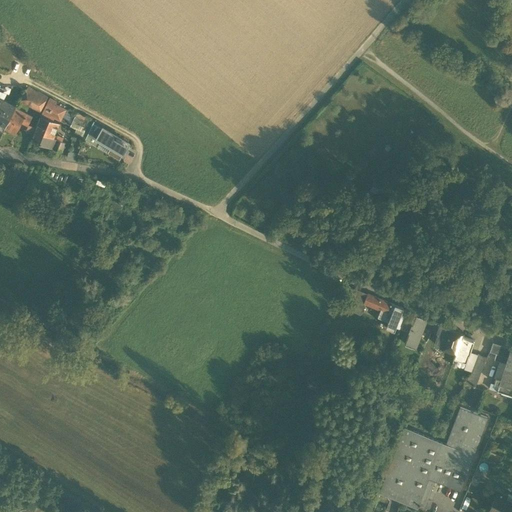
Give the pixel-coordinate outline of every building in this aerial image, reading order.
[(22,96),(41,107),(48,96),(29,85),(22,96)] [(41,115),(41,116),(52,120),(54,116),(61,119),(66,108),(55,103),(57,100),(50,96),(43,110),(41,115)] [(3,99),(1,98),(0,99),(0,110),(9,115),(11,111),(12,111),(16,106),(16,105),(3,99)] [(15,132),(22,121),(26,112),(16,106),(12,111),(11,111),(9,115),(6,120),(8,121),(5,127),(15,132)] [(6,120),(9,115),(0,110),(0,123),(5,127),(8,121),(6,120)] [(82,122),(84,113),(74,111),(72,120),(82,122)] [(32,116),(26,112),(22,121),(27,124),(28,124),(28,123),(32,116)] [(41,116),(38,123),(47,127),(44,133),(53,136),(59,122),(52,120),(41,116)] [(85,138),(97,145),(100,139),(97,136),(102,127),(93,121),(85,138)] [(22,134),(32,138),(36,127),(28,123),(28,124),(27,124),(22,134)] [(49,145),(53,136),(44,133),(47,127),(38,123),(32,138),(49,145)] [(112,145),(123,152),(129,142),(103,126),(102,127),(97,136),(100,139),(112,145)] [(52,147),(61,151),(65,141),(56,138),(52,147)] [(109,150),(112,145),(100,139),(97,145),(108,151),(109,150)] [(112,145),(109,150),(120,157),(123,152),(112,145)] [(106,216),(110,218),(113,212),(117,214),(122,205),(113,200),(106,216)] [(359,312),(362,305),(364,302),(367,295),(367,293),(353,287),(353,289),(351,301),(347,308),(359,312)] [(364,302),(380,309),(391,313),(388,320),(386,327),(394,330),(396,326),(402,311),(403,307),(395,304),(367,293),(367,295),(364,302)] [(377,316),(388,320),(391,313),(380,309),(377,316)] [(396,326),(401,328),(408,314),(402,311),(396,326)] [(401,328),(409,332),(415,317),(408,314),(401,328)] [(416,314),(415,317),(409,332),(404,343),(412,346),(412,345),(414,346),(426,318),(423,317),(419,315),(416,314)] [(434,343),(456,351),(461,336),(463,331),(440,323),(437,333),(438,333),(434,343)] [(474,340),(461,336),(456,351),(454,357),(466,361),(469,354),(470,351),(474,340)] [(496,353),(502,355),(505,346),(493,342),(490,351),(496,353)] [(511,395),(511,348),(505,346),(502,355),(496,353),(494,358),(506,362),(497,391),(500,392),(502,392),(502,393),(511,396),(511,395)] [(464,368),(471,370),(477,354),(470,351),(469,354),(466,361),(464,368)] [(469,377),(477,380),(486,357),(478,353),(469,377)] [(465,382),(475,386),(477,380),(469,377),(467,376),(465,382)] [(461,398),(469,401),(475,387),(466,384),(461,398)] [(379,492),(417,507),(424,489),(430,491),(434,480),(459,489),(483,427),(487,419),(486,419),(487,417),(456,405),(444,436),(407,421),(379,492)] [(422,509),(430,491),(424,489),(417,507),(422,509)] [(511,511),(511,501),(505,498),(507,495),(497,491),(487,511),(511,511)] [(467,507),(478,511),(482,502),(472,497),(467,507)]
